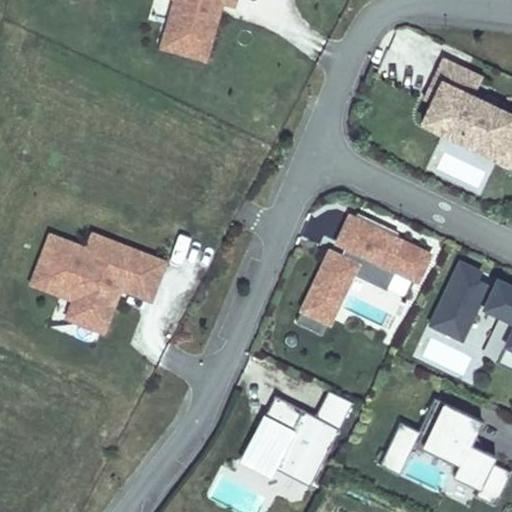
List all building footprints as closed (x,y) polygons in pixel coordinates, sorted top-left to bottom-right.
[(236,0),(171,0),(157,49),(206,63),(219,19),(209,16),(213,2),(223,5),(234,8),(236,0)] [(219,19),(223,5),(213,2),(209,16),(219,19)] [(481,75),(446,58),(437,77),(443,80),(435,98),(424,120),(445,130),(447,126),(481,142),(484,137),(502,145),(511,149),(511,111),(472,93),(481,75)] [(437,77),(429,95),(435,98),(443,80),(437,77)] [(445,130),(479,146),(481,142),(447,126),(445,130)] [(511,149),(502,145),(498,155),(511,161),(511,149)] [(399,232),(358,214),(356,217),(350,215),(337,243),(342,246),(337,256),(332,254),(329,253),(297,323),(324,335),(328,327),(332,329),(355,277),(387,291),(395,274),(420,285),(434,254),(397,237),(399,232)] [(116,261),(51,236),(34,280),(76,297),(69,315),(102,327),(114,297),(111,296),(113,288),(117,290),(119,284),(149,295),(162,262),(122,246),(116,261)] [(342,246),(337,243),(332,254),(337,256),(342,246)] [(462,261),(432,323),(464,339),(480,305),(482,305),(511,318),(511,332),(498,362),(511,368),(511,284),(499,278),(496,286),(479,278),(483,270),(462,261)] [(353,400),(329,388),(316,413),(276,393),(243,457),(270,471),(274,465),(310,483),(353,400)] [(402,421),(382,463),(402,473),(417,441),(455,459),(458,453),(461,448),(467,451),(465,456),(491,468),(481,487),(478,494),(497,503),(511,472),(511,469),(495,461),(498,455),(473,443),(484,420),(437,397),(421,430),(402,421)] [(455,459),(462,463),(456,475),(481,487),(491,468),(465,456),(467,451),(461,448),(458,453),(455,459)]
